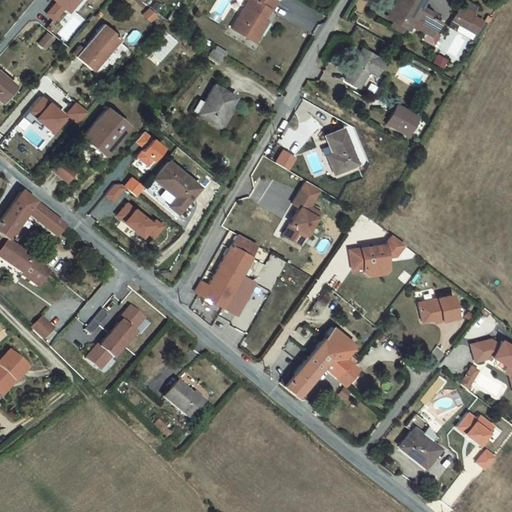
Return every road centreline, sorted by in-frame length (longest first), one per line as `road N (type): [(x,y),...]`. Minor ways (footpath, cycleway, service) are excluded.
road 1 (residential): [(169,311),(342,0)]
road 2 (unclassified): [(169,311),(423,511)]
road 3 (unclassified): [(0,178),(169,311)]
road 4 (unknown): [(115,269),(78,306),(41,299),(16,282)]
